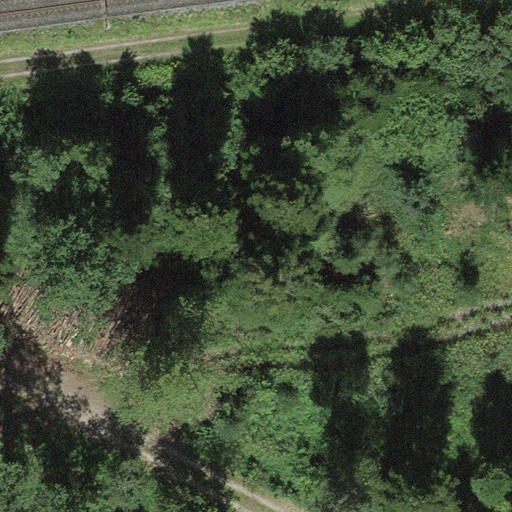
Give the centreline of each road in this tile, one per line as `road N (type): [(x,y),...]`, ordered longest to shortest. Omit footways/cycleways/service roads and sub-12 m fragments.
road 1 (track): [(0,64),(511,0)]
road 2 (track): [(0,359),(307,511)]
